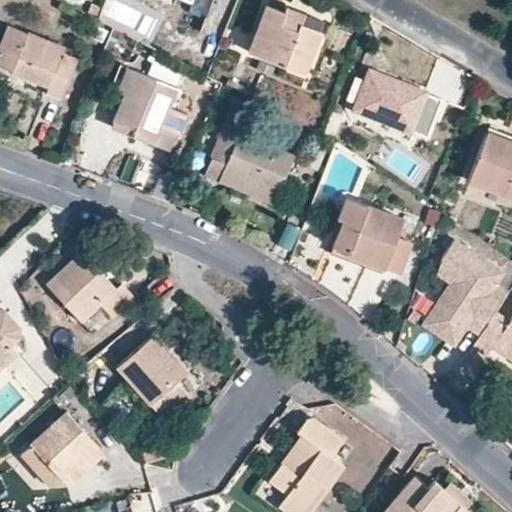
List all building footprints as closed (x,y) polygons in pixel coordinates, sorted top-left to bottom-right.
[(306,77),(322,37),(299,28),(297,34),(281,28),(286,17),(268,10),(250,55),(306,77)] [(299,28),(322,37),(326,27),(288,11),(286,17),(281,28),(297,34),(299,28)] [(63,98),(79,59),(66,54),(67,48),(12,26),(0,56),(0,65),(52,87),(50,93),(63,98)] [(118,87),(124,89),(130,74),(115,69),(109,86),(117,89),(118,89),(118,87)] [(438,98),(370,71),(356,109),(424,135),(438,98)] [(174,90),(130,74),(124,89),(118,87),(118,89),(117,89),(114,98),(121,100),(112,127),(134,134),(132,140),(173,154),(186,115),(168,109),(174,90)] [(226,174),(278,196),(292,161),(240,139),(246,123),(231,116),(206,174),(222,181),(226,174)] [(134,134),(112,127),(110,132),(132,140),(134,134)] [(511,143),(487,135),(485,141),(511,150),(511,143)] [(511,150),(485,141),(468,187),(511,203),(511,150)] [(131,185),(142,165),(129,159),(119,179),(131,185)] [(274,204),(278,196),(226,174),(222,181),(274,204)] [(346,254),(386,268),(400,273),(412,244),(397,238),(404,221),(346,199),(339,218),(344,221),(339,234),(334,233),(329,244),(348,250),(346,254)] [(344,221),(339,218),(334,233),(339,234),(344,221)] [(466,325),(479,333),(496,307),(507,291),(495,283),(476,271),(485,258),(454,237),(443,254),(437,270),(451,279),(455,282),(448,292),(444,289),(435,303),(436,312),(457,326),(466,325)] [(384,274),(386,268),(346,254),(348,250),(329,244),(326,252),(384,274)] [(503,270),(485,258),(476,271),(495,283),(503,270)] [(116,291),(110,297),(106,299),(89,281),(92,278),(75,259),(41,289),(76,326),(94,311),(107,323),(129,304),(116,291)] [(106,299),(110,297),(92,278),(89,281),(106,299)] [(455,341),(466,325),(457,326),(436,312),(435,303),(423,319),(455,341)] [(479,333),(473,342),(487,353),(491,347),(497,339),(511,349),(511,314),(511,316),(496,307),(479,333)] [(20,341),(19,331),(4,314),(0,313),(0,373),(19,356),(11,348),(20,341)] [(175,392),(186,381),(167,361),(170,358),(152,339),(115,373),(165,427),(188,406),(175,392)] [(511,349),(497,339),(491,347),(511,360),(511,349)] [(167,361),(186,381),(189,379),(170,358),(167,361)] [(103,460),(66,418),(20,460),(50,495),(66,493),(103,460)] [(319,425),(309,425),(297,440),(302,444),(272,487),(288,500),(282,510),(284,511),(314,511),(345,469),(334,461),(346,445),(319,425)] [(464,511),(442,492),(434,485),(428,494),(414,483),(389,511),(464,511)] [(278,510),(284,500),(264,487),(258,497),(278,510)] [(445,488),(442,492),(464,511),(465,511),(469,507),(445,488)]
